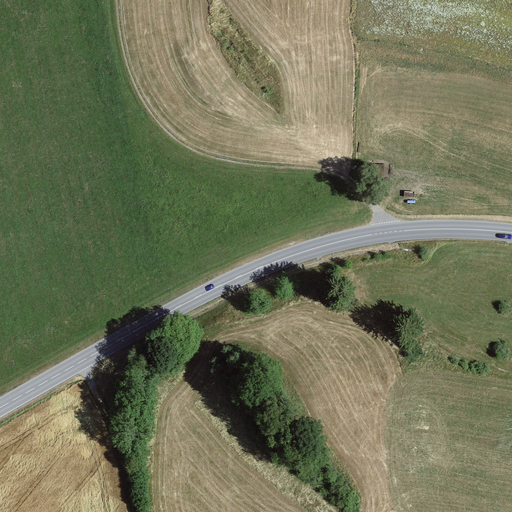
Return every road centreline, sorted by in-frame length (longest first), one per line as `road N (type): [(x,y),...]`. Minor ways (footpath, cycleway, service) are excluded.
road 1 (secondary): [(0,408),(218,286),(311,249),(389,231),(511,232)]
road 2 (track): [(389,231),(343,175),(217,156),(173,134),(146,99),(127,50),(121,0)]
